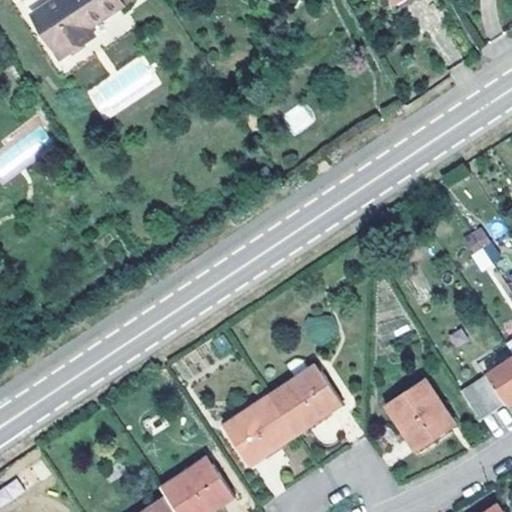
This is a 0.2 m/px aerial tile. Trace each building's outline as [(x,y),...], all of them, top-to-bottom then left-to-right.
[(80,34),(89,28),(132,0),(58,0),(33,16),(60,59),(85,42),(80,34)] [(80,34),(85,42),(94,36),(89,28),(80,34)] [(283,112),(293,133),(314,123),(303,102),(283,112)] [(484,250),(478,241),(470,246),(476,255),(484,250)] [(484,250),(493,262),(502,257),(494,243),(484,250)] [(476,255),(473,257),(481,270),(493,262),(484,250),(476,255)] [(480,421),(511,400),(511,357),(462,391),(480,421)] [(317,366),(294,380),(297,385),(320,371),(317,366)] [(270,396),(296,435),(343,404),(320,371),(297,385),(294,380),(270,396)] [(425,379),(386,403),(402,428),(406,425),(421,448),(456,425),(425,379)] [(252,415),(228,431),(250,465),(296,435),(270,396),(248,410),(252,415)] [(224,426),(228,431),(252,415),(248,410),(224,426)] [(406,425),(402,428),(417,451),(421,448),(406,425)] [(188,479),(212,463),(209,458),(185,474),(188,479)] [(212,511),(235,498),(212,463),(188,479),(185,474),(162,489),(167,498),(176,511),(212,511)] [(18,479),(0,488),(0,505),(25,493),(18,479)] [(176,511),(167,498),(145,511),(176,511)]
